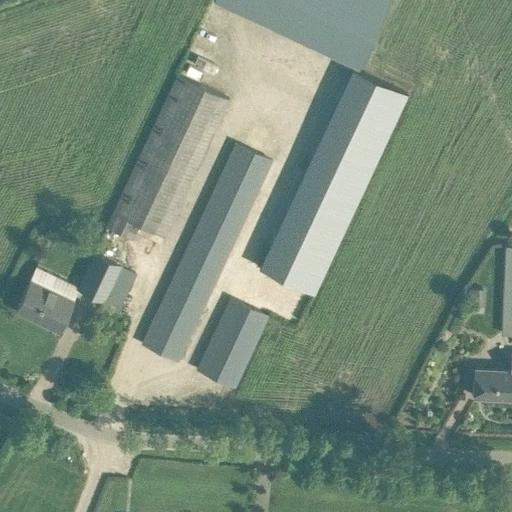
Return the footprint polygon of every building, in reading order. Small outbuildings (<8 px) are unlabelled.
[(216,0),(358,66),(388,0),(216,0)] [(352,65),(259,265),(275,273),(314,291),(407,91),(357,68),(352,65)] [(176,72),(105,225),(131,237),(138,223),(164,235),(213,130),(228,96),(176,72)] [(150,323),(142,341),(178,358),(187,340),(254,195),(272,157),(235,141),(218,178),(150,323)] [(511,332),(511,243),(505,244),(501,333),(511,332)] [(118,305),(134,270),(94,251),(78,287),(118,305)] [(30,278),(24,290),(15,309),(59,329),(73,298),(30,278)] [(484,304),(485,288),(468,287),(467,303),(484,304)] [(234,384),(243,366),(267,313),(230,296),(197,367),(234,384)] [(511,396),(511,368),(475,367),(474,394),(511,396)]
